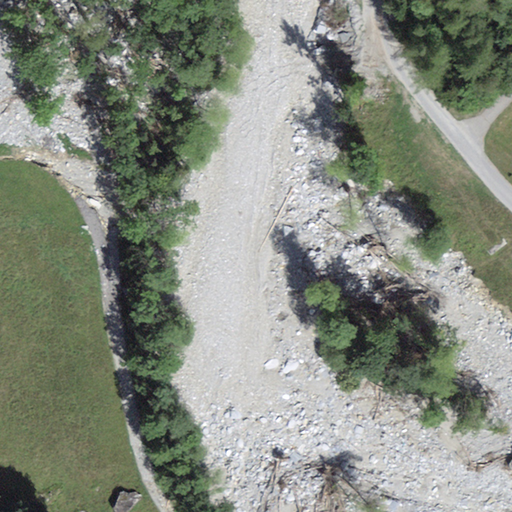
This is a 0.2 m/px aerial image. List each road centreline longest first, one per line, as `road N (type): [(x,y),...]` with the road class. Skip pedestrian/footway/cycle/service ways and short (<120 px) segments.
road 1 (track): [(168,511),(147,477),(128,412),(98,248),(0,69)]
road 2 (unclassified): [(511,202),(387,49),(371,0)]
